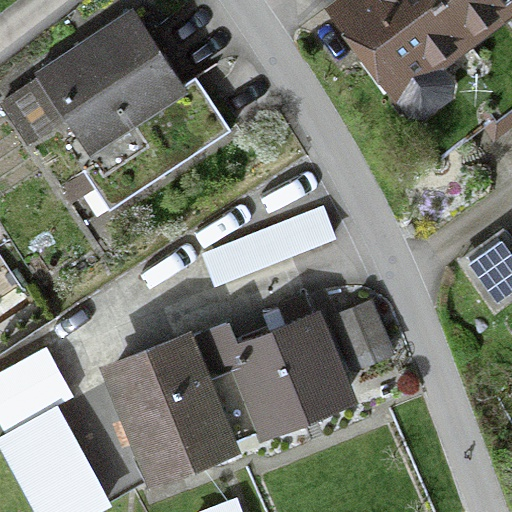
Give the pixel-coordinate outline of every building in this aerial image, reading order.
[(464,35),(437,0),(354,0),(344,8),(399,82),(397,93),(410,111),(422,113),(448,93),(449,82),(432,59),(464,35)] [(437,0),(464,35),(510,0),(437,0)] [(135,11),(4,97),(32,139),(66,116),(79,136),(67,144),(84,170),(108,175),(124,198),(230,128),(205,89),(192,98),(135,11)] [(219,279),(332,235),(322,210),(209,254),(219,279)] [(493,307),(511,291),(511,254),(475,281),(493,307)] [(116,376),(107,379),(130,437),(139,433),(154,470),(345,393),(306,295),(264,312),(274,335),(237,350),(225,322),(112,368),(116,376)] [(369,301),(336,314),(349,348),(383,334),(369,301)] [(72,394),(46,346),(0,370),(0,420),(6,431),(49,407),(72,394)] [(0,435),(0,442),(38,511),(87,511),(103,504),(49,407),(6,431),(0,435)] [(238,511),(234,500),(203,511),(238,511)]
